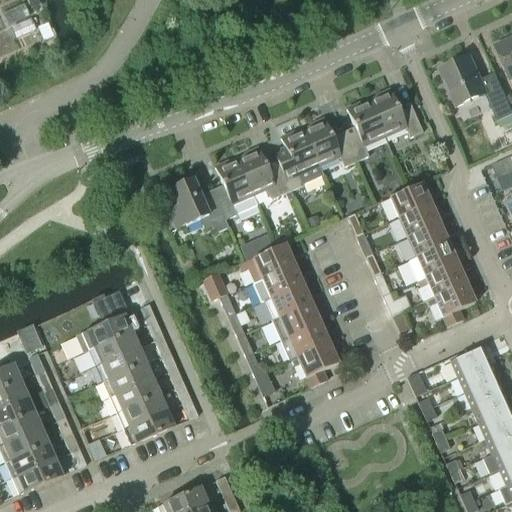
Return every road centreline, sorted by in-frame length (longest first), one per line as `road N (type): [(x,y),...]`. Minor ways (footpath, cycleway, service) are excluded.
road 1 (tertiary): [(399,31),(79,155)]
road 2 (residential): [(399,31),(459,174),(457,193),(497,283),(511,298)]
road 3 (unclassified): [(16,119),(98,76),(149,0)]
road 4 (residential): [(397,369),(334,224)]
road 5 (residential): [(281,431),(375,390),(397,369)]
road 6 (residential): [(104,496),(219,446)]
road 7 (residential): [(397,369),(511,319)]
